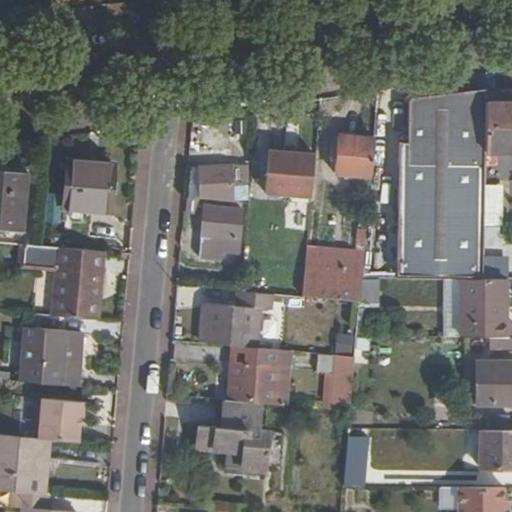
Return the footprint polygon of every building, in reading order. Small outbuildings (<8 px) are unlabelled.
[(398,280),(430,281),(484,281),(484,258),(484,236),(485,159),(511,158),(511,96),(485,97),(485,93),(408,104),(408,145),(398,145),(398,280)] [(333,182),(370,186),(374,144),(338,140),(333,182)] [(283,158),(268,158),(264,200),(311,202),(315,159),(296,159),(297,153),(284,152),(283,158)] [(113,169),(68,165),(64,211),(109,215),(113,169)] [(235,208),(248,208),(251,169),(231,171),(235,208)] [(186,188),(185,204),(235,208),(231,171),(201,174),(187,174),(186,188)] [(0,234),(23,237),(28,179),(0,176),(0,234)] [(57,219),(59,192),(47,190),(44,218),(57,219)] [(203,241),(224,243),(227,214),(205,212),(203,241)] [(244,215),(227,214),(224,243),(242,245),(244,215)] [(511,236),(484,236),(484,258),(511,257),(511,236)] [(224,254),(224,243),(203,241),(201,263),(223,264),(224,254)] [(224,243),(224,254),(241,256),(242,245),(224,243)] [(302,302),(360,306),(363,283),(365,255),(307,249),(302,302)] [(101,324),(106,256),(35,250),(28,250),(27,261),(27,264),(26,271),(60,275),(56,321),(101,324)] [(484,284),(461,284),(461,341),(490,342),(511,342),(511,330),(511,324),(505,324),(506,285),(484,284)] [(274,314),(275,299),(238,295),(237,310),(206,308),(202,349),(232,352),(256,354),(259,314),(274,314)] [(27,333),(22,387),(61,391),(64,370),(80,372),(84,338),(65,336),(61,336),(27,333)] [(511,352),(511,341),(511,342),(490,342),(490,353),(511,352)] [(232,352),(231,367),(278,371),(279,356),(256,354),(232,352)] [(328,415),(350,417),(355,362),(318,359),(316,376),(332,378),(328,415)] [(511,409),(511,366),(495,367),(494,409),(511,409)] [(231,367),(227,405),(225,405),(223,432),(200,431),(199,454),(226,457),(224,473),(244,475),(266,475),(269,436),(259,435),(261,408),(274,410),(278,371),(231,367)] [(64,370),(61,391),(79,392),(80,372),(64,370)] [(0,375),(0,385),(10,386),(11,377),(0,375)] [(0,495),(9,496),(8,511),(9,511),(47,511),(49,500),(42,499),(49,445),(79,448),(83,407),(42,403),(39,444),(0,440),(0,495)] [(511,435),(482,435),(482,474),(511,473),(511,435)] [(505,485),(458,485),(457,511),(509,511),(510,499),(505,499),(505,485)]
